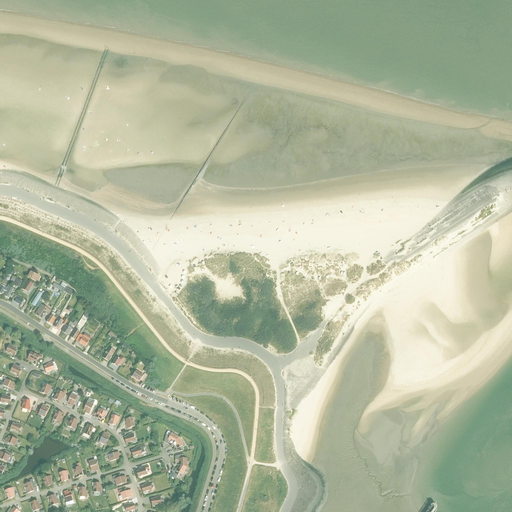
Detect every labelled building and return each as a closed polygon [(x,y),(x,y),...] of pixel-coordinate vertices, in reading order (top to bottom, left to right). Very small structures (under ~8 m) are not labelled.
[(30,272),(27,278),(28,278),(35,281),(37,283),(40,277),(37,275),(30,272)] [(15,286),(19,288),(22,281),(16,278),(14,284),(16,285),(15,286)] [(28,281),(22,289),(27,292),(33,284),(28,281)] [(39,292),(31,304),(35,307),(43,294),(39,292)] [(17,297),(14,302),(20,305),(23,300),(17,297)] [(48,315),(51,311),(41,305),(35,315),(42,319),(45,314),(48,315)] [(50,315),(46,322),(51,325),(52,324),(54,326),(58,318),(59,317),(55,315),(52,313),(50,315)] [(58,318),(54,326),(53,327),(58,330),(62,324),(64,326),(68,321),(65,319),(63,321),(58,318)] [(77,323),(75,321),(73,324),(70,322),(67,326),(66,325),(62,332),(67,335),(71,328),(70,328),(72,325),(75,327),(77,323)] [(75,330),(70,337),(75,340),(79,332),(75,330)] [(85,334),(83,336),(80,334),(76,341),(85,347),(91,338),(85,334)] [(9,344),(6,352),(14,356),(17,350),(12,348),(13,346),(9,344)] [(114,351),(109,348),(102,358),(108,361),(114,351)] [(39,355),(38,356),(30,352),(27,360),(30,361),(31,360),(36,362),(38,358),(41,359),(42,356),(39,355)] [(120,366),(125,359),(121,357),(119,359),(116,357),(112,364),(116,367),(118,365),(120,366)] [(49,365),(44,367),(46,373),(55,370),(57,369),(55,364),(54,362),(52,363),(52,362),(48,363),(49,365)] [(13,365),(10,372),(19,376),(21,370),(16,368),(17,366),(13,365)] [(139,382),(143,376),(136,371),(132,377),(139,382)] [(13,386),(14,383),(5,379),(4,383),(0,381),(0,386),(3,385),(13,390),(14,386),(13,386)] [(50,390),(51,387),(44,384),(41,393),(47,395),(48,390),(50,390)] [(58,391),(54,399),(59,402),(62,397),(63,398),(66,392),(63,390),(62,393),(58,391)] [(78,403),(80,397),(77,395),(77,397),(71,394),(67,402),(70,404),(69,405),(73,407),(75,401),(78,403)] [(2,395),(0,403),(9,404),(10,398),(5,397),(5,395),(2,395)] [(87,402),(83,410),(86,411),(85,413),(89,414),(91,408),(93,405),(93,404),(94,401),(89,398),(88,402),(87,402)] [(24,400),(22,408),(22,409),(29,411),(30,407),(29,406),(30,401),(24,400)] [(48,409),(46,408),(46,406),(43,405),(38,415),(44,417),(48,409)] [(106,412),(99,409),(95,417),(101,420),(103,415),(104,416),(106,412)] [(55,410),(55,411),(54,413),(55,414),(53,419),(60,423),(60,422),(61,419),(60,419),(62,414),(55,410)] [(109,421),(108,424),(115,426),(117,421),(118,421),(119,417),(112,415),(110,421),(109,421)] [(68,426),(75,430),(77,426),(75,425),(77,421),(72,418),(68,426)] [(126,421),(125,421),(126,425),(127,429),(134,426),(132,418),(126,419),(126,421)] [(10,429),(19,433),(22,425),(18,424),(18,425),(13,423),(10,429)] [(84,429),(82,433),(89,436),(93,428),(87,425),(85,430),(84,429)] [(166,434),(164,442),(167,444),(169,441),(170,442),(171,439),(175,442),(179,438),(171,433),(168,431),(166,434)] [(99,443),(105,445),(109,437),(106,436),(107,434),(104,433),(101,438),(98,437),(96,442),(99,444),(99,443)] [(124,438),(126,444),(135,441),(132,433),(128,434),(129,436),(124,438)] [(15,446),(17,440),(9,436),(8,439),(6,438),(5,442),(15,446)] [(179,438),(175,442),(173,443),(175,447),(175,448),(172,450),(174,453),(182,451),(180,447),(183,445),(179,438)] [(144,445),(139,447),(136,448),(136,449),(131,451),(133,459),(137,458),(136,456),(145,453),(145,452),(144,449),(145,448),(144,445)] [(0,458),(7,462),(10,463),(11,460),(9,459),(10,457),(11,457),(12,454),(6,451),(5,454),(0,451),(0,458)] [(112,451),(106,453),(107,456),(108,456),(110,462),(119,459),(118,456),(119,456),(118,452),(113,454),(112,451)] [(181,466),(186,467),(186,458),(183,459),(183,454),(175,456),(175,460),(178,460),(178,461),(181,461),(181,466)] [(88,462),(91,471),(94,470),(94,472),(98,471),(95,460),(88,462)] [(82,470),(80,466),(79,463),(77,464),(78,467),(73,469),(77,478),(82,475),(80,470),(82,470)] [(186,467),(181,466),(178,465),(176,468),(176,469),(173,468),(171,471),(175,475),(172,477),(174,479),(177,476),(177,477),(179,473),(182,475),(186,467)] [(138,477),(147,474),(145,470),(149,468),(148,466),(140,468),(141,470),(136,471),(138,477)] [(67,471),(59,473),(62,482),(68,480),(66,475),(68,475),(67,471)] [(115,480),(117,486),(125,483),(125,480),(126,480),(125,476),(119,478),(119,475),(112,477),(113,480),(115,480)] [(50,476),(43,479),(46,487),(52,485),(50,480),(52,479),(50,476)] [(30,482),(24,485),(28,493),(34,491),(32,487),(35,486),(32,479),(29,480),(30,482)] [(153,484),(151,484),(150,484),(149,482),(145,483),(146,485),(141,487),(143,494),(147,493),(146,491),(151,490),(151,489),(153,489),(154,488),(153,484)] [(92,483),(92,484),(92,486),(93,486),(93,493),(101,493),(101,489),(100,489),(99,483),(92,483)] [(12,488),(5,491),(8,499),(14,497),(12,492),(14,491),(12,488)] [(77,488),(77,491),(79,491),(79,497),(87,497),(87,493),(85,493),(85,488),(77,488)] [(132,494),(131,490),(125,492),(124,489),(118,491),(119,494),(120,494),(121,496),(119,497),(120,500),(122,499),(122,500),(131,497),(130,494),(132,494)] [(73,501),(70,492),(68,493),(67,491),(64,492),(67,503),(69,502),(70,504),(73,503),(73,501)] [(47,498),(48,500),(49,500),(51,506),(59,503),(57,500),(56,500),(54,495),(47,498)] [(151,499),(152,505),(161,504),(160,496),(156,497),(156,499),(151,499)] [(34,511),(41,509),(40,505),(38,506),(37,501),(31,503),(34,511)]
